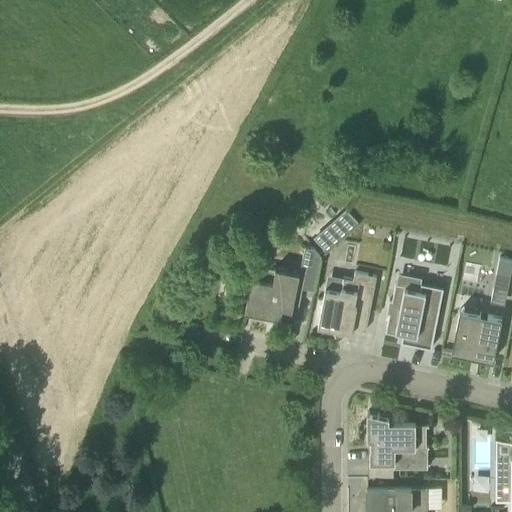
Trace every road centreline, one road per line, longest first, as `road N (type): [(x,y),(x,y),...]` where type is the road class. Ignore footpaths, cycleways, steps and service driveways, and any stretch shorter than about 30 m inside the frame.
road 1 (residential): [(331,511),(335,389),(355,367),(511,399)]
road 2 (track): [(0,109),(78,105),(131,87),(243,0)]
